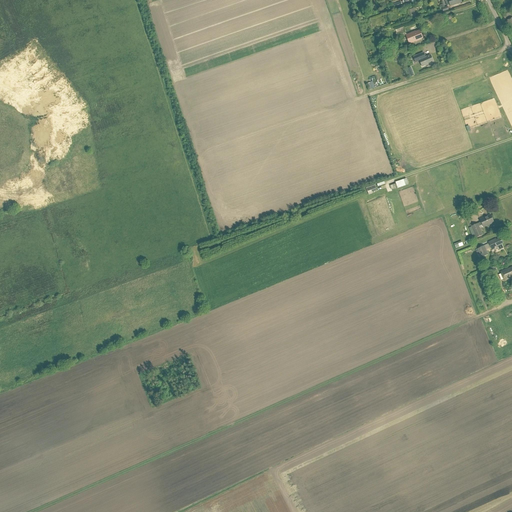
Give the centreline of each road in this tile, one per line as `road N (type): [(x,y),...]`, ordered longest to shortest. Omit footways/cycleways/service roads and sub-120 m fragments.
road 1 (track): [(509,46),(243,137)]
road 2 (track): [(511,138),(389,181)]
